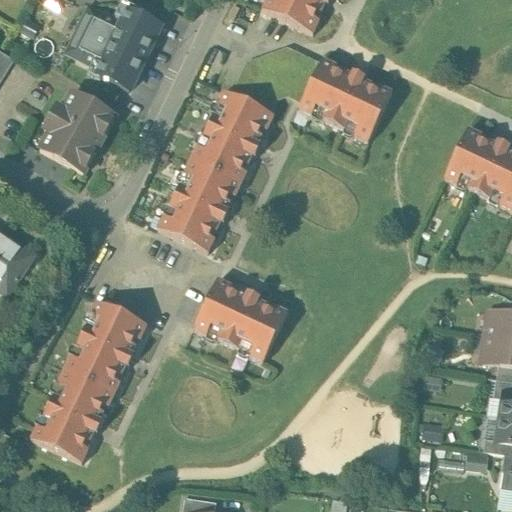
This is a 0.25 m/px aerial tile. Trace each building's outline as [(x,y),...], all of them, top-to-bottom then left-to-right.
[(275,0),(273,4),(268,2),(262,14),(312,38),(319,25),(314,22),(317,15),(321,17),(325,7),(328,8),(331,0),(275,0)] [(113,24),(88,12),(67,57),(92,69),(88,76),(130,97),(155,45),(162,30),(142,20),(144,17),(122,6),(113,24)] [(287,50),(245,65),(230,99),(250,109),(261,86),(289,75),(304,83),(312,86),(321,66),(287,50)] [(0,85),(14,63),(0,54),(0,85)] [(371,89),(342,75),(341,79),(334,75),(336,70),(322,63),(321,66),(312,86),(298,114),(311,120),(313,115),(324,119),(322,123),(343,134),(345,130),(356,135),(353,140),(368,147),(392,96),(379,90),(377,96),(370,92),(371,89)] [(289,75),(261,86),(250,109),(266,117),(274,101),(288,96),(296,100),(304,83),(289,75)] [(115,121),(72,96),(62,113),(57,110),(44,133),(49,136),(40,153),(83,178),(115,121)] [(230,99),(223,96),(217,108),(222,111),(217,121),(213,119),(203,141),(207,143),(202,153),(196,151),(190,164),(241,189),(246,177),(241,174),(244,167),(248,169),(252,160),(255,161),(260,151),(257,149),(261,140),(258,138),(261,131),(267,134),(273,120),(266,117),(250,109),(230,99)] [(511,155),(488,144),(486,148),(479,145),(481,139),(468,133),(443,183),(456,189),(459,184),(469,189),(467,193),(488,203),(490,199),(501,204),(498,209),(511,215),(511,155)] [(241,189),(190,164),(183,178),(189,181),(184,191),(180,189),(169,211),(173,213),(168,223),(163,221),(157,233),(208,257),(214,243),(209,241),(212,234),(216,235),(220,226),(223,227),(228,217),(225,216),(230,207),(226,205),(229,198),(235,200),(241,189)] [(31,260),(0,238),(0,283),(10,290),(31,260)] [(258,302),(248,297),(247,300),(238,295),(236,299),(229,295),(231,290),(217,283),(193,334),(206,340),(208,335),(218,339),(216,344),(238,354),(240,350),(251,355),(248,360),(263,367),(287,316),(274,310),(272,316),(265,312),(266,309),(257,304),(258,302)] [(147,330),(96,306),(90,318),(96,321),(91,331),(87,329),(76,351),(80,353),(75,363),(70,361),(63,374),(114,399),(120,387),(114,384),(118,377),(121,379),(126,370),(128,371),(133,361),(131,359),(135,350),(131,348),(135,341),(140,344),(147,330)] [(511,318),(507,317),(490,315),(486,341),(511,344),(511,318)] [(511,344),(486,341),(482,366),(498,369),(511,370),(511,344)] [(511,370),(498,369),(496,383),(511,385),(511,370)] [(114,399),(63,374),(57,388),(62,391),(57,401),(53,399),(43,421),(47,423),(42,433),(37,431),(31,443),(81,467),(88,453),(83,451),(86,444),(90,445),(94,436),(97,437),(101,427),(99,426),(103,417),(100,415),(103,408),(108,410),(114,399)] [(511,385),(496,383),(493,401),(502,403),(503,396),(511,397),(511,385)] [(511,397),(503,396),(502,403),(500,421),(511,422),(511,397)] [(511,422),(500,421),(496,444),(496,445),(511,447),(511,422)] [(511,447),(496,445),(496,444),(485,443),(483,455),(504,459),(511,459),(511,447)] [(487,473),(487,457),(466,457),(466,473),(487,473)] [(511,459),(504,459),(501,475),(503,476),(511,477),(511,459)] [(511,477),(503,476),(500,493),(511,494),(511,477)] [(214,511),(216,506),(184,501),(182,511),(214,511)]
